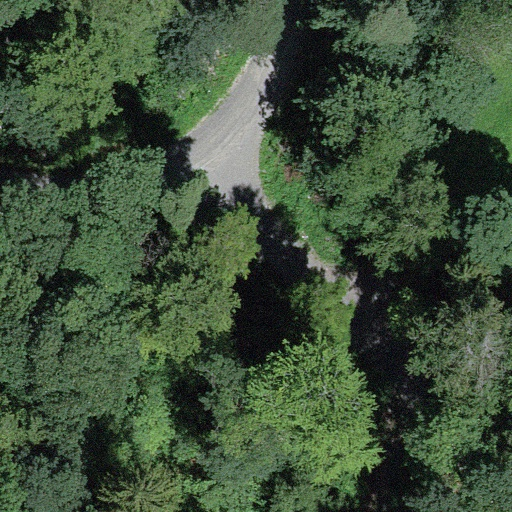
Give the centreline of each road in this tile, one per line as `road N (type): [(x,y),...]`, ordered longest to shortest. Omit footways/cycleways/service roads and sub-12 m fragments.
road 1 (track): [(219,154),(511,501)]
road 2 (track): [(0,187),(124,192),(219,154),(251,109)]
